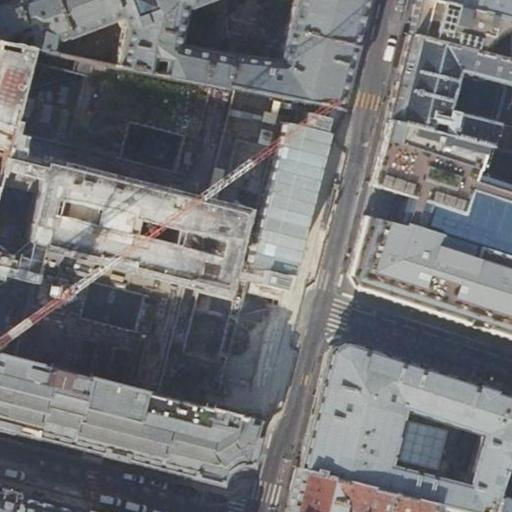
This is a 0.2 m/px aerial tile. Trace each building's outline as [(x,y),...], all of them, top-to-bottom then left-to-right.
[(3,0),(0,1),(0,41),(64,55),(68,38),(51,0),(3,0)] [(51,0),(68,38),(64,55),(74,57),(80,34),(117,19),(122,29),(114,66),(140,71),(152,14),(147,0),(51,0)] [(147,0),(152,14),(140,71),(152,73),(154,64),(160,66),(158,75),(219,87),(220,85),(225,55),(176,45),(183,10),(207,0),(147,0)] [(272,95),(287,99),(290,83),(303,86),(300,101),(329,107),(338,109),(360,19),(365,0),(291,0),(275,66),(225,55),(220,85),(272,95)] [(414,0),(411,16),(406,35),(509,61),(511,20),(428,0),(414,0)] [(511,0),(428,0),(511,20),(509,61),(511,61),(511,0)] [(503,84),(509,61),(406,35),(396,73),(385,120),(487,148),(493,123),(444,111),(454,72),(503,84)] [(0,274),(28,282),(9,358),(64,372),(81,376),(194,405),(198,387),(209,390),(211,383),(221,340),(240,269),(266,166),(279,114),(268,111),(272,95),(220,85),(219,87),(158,75),(152,73),(140,71),(114,66),(74,57),(64,55),(0,41),(0,274)] [(511,61),(509,61),(503,84),(511,86),(511,127),(493,123),(487,148),(511,154),(511,61)] [(511,154),(487,148),(385,120),(377,150),(365,200),(352,251),(344,281),(347,287),(382,298),(477,328),(511,339),(511,154)] [(337,469),(339,459),(354,463),(357,466),(353,482),(429,501),(472,511),(474,511),(477,504),(480,505),(482,504),(484,502),(485,500),(491,502),(504,458),(509,442),(496,437),(496,436),(499,425),(511,429),(511,396),(499,392),(342,341),(327,350),(312,408),(297,468),(342,480),(344,471),(337,469)] [(0,427),(6,429),(98,453),(122,459),(230,487),(234,482),(239,479),(245,478),(251,454),(255,436),(254,436),(258,423),(259,423),(259,422),(194,405),(81,376),(77,393),(61,389),(64,372),(9,358),(0,355),(0,427)] [(511,482),(511,460),(504,458),(491,502),(487,511),(511,511),(511,500),(506,499),(511,482)] [(342,480),(297,468),(294,480),(287,506),(285,511),(345,511),(347,505),(352,506),(351,511),(356,511),(426,511),(429,501),(353,482),(342,480)] [(0,511),(11,511),(16,495),(16,494),(0,489),(0,511)] [(16,495),(11,511),(87,511),(84,511),(83,511),(16,495)] [(472,511),(429,501),(426,511),(472,511)]
